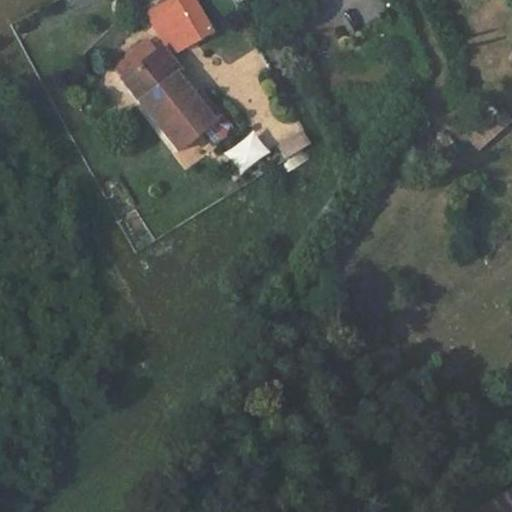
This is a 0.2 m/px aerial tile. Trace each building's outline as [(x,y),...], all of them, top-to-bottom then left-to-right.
[(211,33),(192,0),(169,0),(148,12),(172,55),(211,33)] [(212,124),(156,52),(155,53),(146,42),(129,55),(137,67),(123,78),(121,80),(177,152),(212,124)] [(137,67),(129,55),(114,67),(123,78),(137,67)] [(485,103),(461,138),(481,152),(505,117),(485,103)] [(236,176),(265,152),(247,132),(219,156),(236,176)] [(287,160),(309,147),(301,134),(279,147),(287,160)] [(511,511),(511,489),(470,511),(511,511)]
